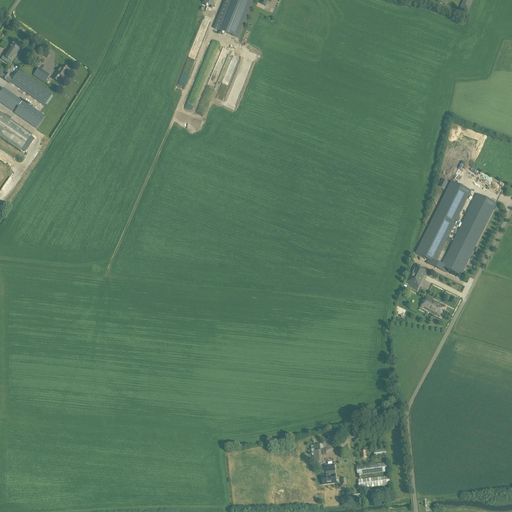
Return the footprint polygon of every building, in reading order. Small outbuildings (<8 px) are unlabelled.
[(225,0),(214,29),(238,38),(253,0),(225,0)] [(468,13),(473,0),(463,0),(459,10),(468,13)] [(196,35),(201,37),(205,26),(200,24),(196,35)] [(9,48),(4,54),(13,60),(17,54),(17,53),(21,47),(14,42),(9,49),(9,48)] [(59,69),(53,79),(57,82),(61,77),(63,78),(69,70),(62,66),(60,69),(59,69)] [(38,69),(34,76),(45,83),(49,76),(38,69)] [(19,71),(10,82),(44,106),(53,94),(19,71)] [(197,89),(201,81),(196,79),(192,86),(197,89)] [(3,89),(0,93),(0,102),(12,111),(20,100),(3,89)] [(22,101),(14,113),(37,128),(45,117),(22,101)] [(0,112),(0,136),(21,151),(32,135),(10,120),(11,118),(6,115),(5,116),(0,112)] [(443,191),(447,183),(442,180),(438,188),(443,191)] [(461,276),(496,204),(477,194),(443,265),(436,262),(471,191),(452,182),(416,254),(429,260),(427,264),(446,273),(448,269),(461,276)] [(425,275),(428,270),(416,264),(410,276),(407,282),(418,288),(424,274),(425,275)] [(426,297),(421,307),(428,311),(435,314),(440,317),(445,307),(440,304),(434,301),(426,297)] [(323,444),(313,445),(314,450),(314,459),(315,463),(322,462),(321,456),(321,451),(321,450),(324,448),(326,454),(336,450),(336,449),(333,440),(334,440),(334,436),(328,437),(328,439),(328,442),(325,443),(323,444)] [(386,463),(356,467),(357,475),(387,471),(386,463)] [(330,476),(322,477),(323,485),(337,483),(336,475),(335,475),(334,471),(335,470),(335,465),(326,466),(327,472),(329,471),(330,476)] [(387,476),(358,480),(359,489),(389,485),(387,476)]
